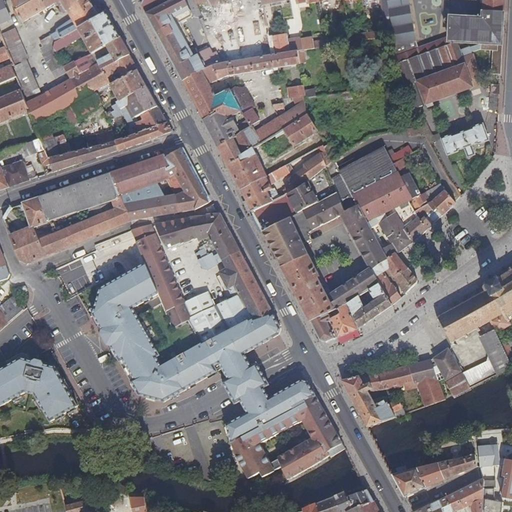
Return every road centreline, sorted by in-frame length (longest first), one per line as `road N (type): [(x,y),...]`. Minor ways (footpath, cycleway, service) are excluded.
road 1 (residential): [(24,275),(48,293),(111,407),(129,423),(183,413),(307,349)]
road 2 (primary): [(191,135),(307,349)]
road 3 (residential): [(319,371),(405,319),(511,236)]
road 4 (residential): [(191,135),(0,201)]
road 5 (primary): [(319,371),(396,511)]
road 6 (primary): [(121,3),(191,135)]
